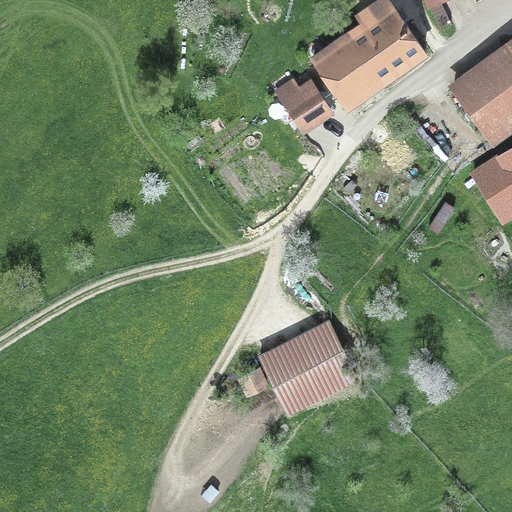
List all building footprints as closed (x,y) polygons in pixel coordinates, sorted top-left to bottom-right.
[(313,59),(345,105),(424,51),(389,0),(378,0),(357,14),(364,24),(313,59)] [(511,41),(487,61),(488,62),(499,77),(500,76),(511,92),(511,41)] [(488,62),(487,61),(454,86),(493,140),(511,125),(511,92),(500,76),(499,77),(488,62)] [(314,86),(287,104),(303,128),(330,110),(314,86)] [(511,147),(473,172),(502,218),(511,212),(511,147)] [(328,314),(257,350),(287,408),(357,372),(328,314)] [(247,392),(269,381),(260,363),(238,374),(247,392)]
